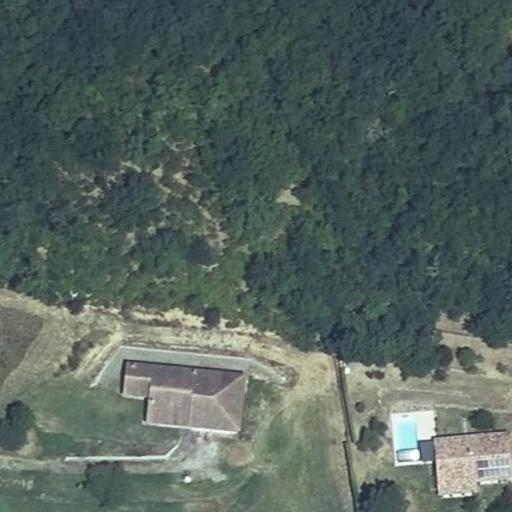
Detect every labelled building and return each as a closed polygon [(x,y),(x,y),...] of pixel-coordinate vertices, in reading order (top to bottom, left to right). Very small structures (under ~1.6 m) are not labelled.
[(148,396),(151,366),(125,363),(122,393),(148,396)] [(235,431),(240,375),(151,366),(148,396),(146,414),(188,419),(187,426),(235,431)] [(187,426),(188,419),(146,414),(145,422),(187,426)] [(436,443),(439,486),(465,484),(510,480),(506,438),(436,443)] [(465,484),(439,486),(440,495),(466,492),(465,484)]
